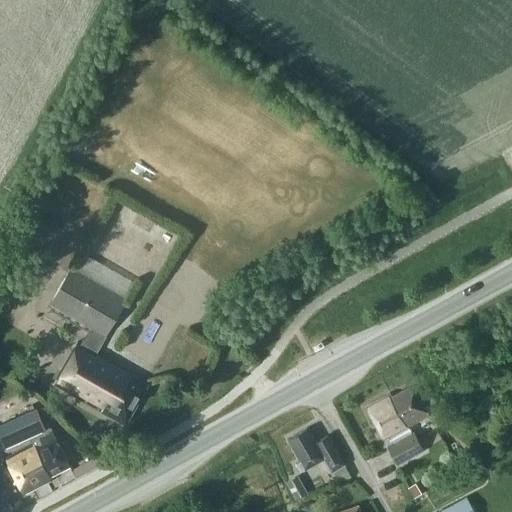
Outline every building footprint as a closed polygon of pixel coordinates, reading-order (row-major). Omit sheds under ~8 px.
[(101,263),(81,252),(72,269),(90,279),(92,280),(101,263)] [(96,353),(126,300),(92,280),(90,279),(71,268),(50,304),(91,327),(81,344),(78,343),(54,385),(125,425),(148,384),(129,374),(130,372),(96,353)] [(391,392),(365,406),(384,440),(388,437),(392,444),(411,433),(407,427),(430,414),(413,385),(393,396),(391,392)] [(45,428),(36,408),(0,424),(0,431),(7,448),(32,436),(35,444),(9,456),(26,493),(52,481),(50,476),(69,467),(51,426),(45,428)] [(298,463),(302,470),(323,458),(331,472),(344,464),(327,435),(315,442),(307,428),(289,438),(302,461),(298,463)] [(397,465),(424,450),(414,432),(411,433),(392,444),(387,447),(397,465)] [(307,492),(298,476),(288,482),(296,498),(307,492)] [(421,495),(415,484),(408,488),(414,499),(421,495)] [(440,511),(474,511),(467,498),(440,511)]
